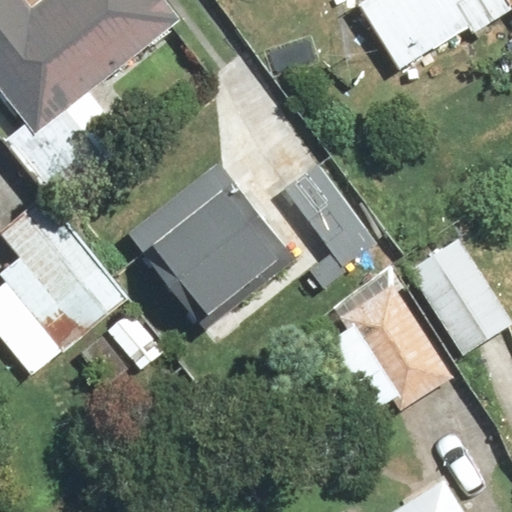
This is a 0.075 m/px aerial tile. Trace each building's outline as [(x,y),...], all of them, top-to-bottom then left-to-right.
[(39,0),(0,0),(0,79),(45,138),(196,26),(176,0),(61,0),(47,10),(39,0)] [(511,0),(361,0),(411,74),(485,25),(506,55),(511,51),(511,0)] [(226,166),(141,239),(220,331),(305,259),(226,166)] [(328,167),(293,193),(351,270),(386,244),(328,167)] [(172,357),(132,309),(141,301),(58,200),(12,238),(31,262),(13,277),(20,286),(0,301),(0,324),(46,380),(105,331),(145,380),(172,357)] [(511,307),(471,240),(419,272),(473,361),(511,337),(511,307)] [(345,305),(373,350),(345,367),(376,417),(404,401),(411,412),(465,379),(400,272),(345,305)] [(418,511),(475,511),(460,487),(418,511)]
